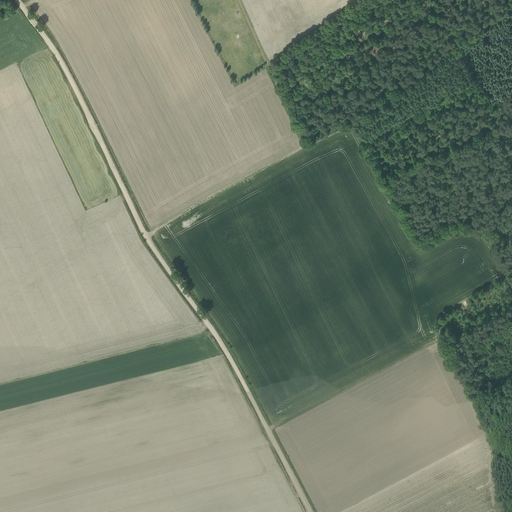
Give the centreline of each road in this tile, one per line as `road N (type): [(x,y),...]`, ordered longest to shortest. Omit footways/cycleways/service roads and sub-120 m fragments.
road 1 (track): [(145,235),(222,346),(310,511)]
road 2 (track): [(17,0),(65,69),(145,235)]
road 3 (track): [(347,125),(410,242),(423,246),(470,232),(511,286)]
road 4 (track): [(347,125),(145,235)]
road 5 (track): [(511,9),(347,125)]
road 6 (track): [(268,431),(439,339)]
road 7 (track): [(433,8),(364,28),(352,49),(298,79),(284,102)]
road 8 (track): [(368,163),(459,95),(479,116),(448,141)]
